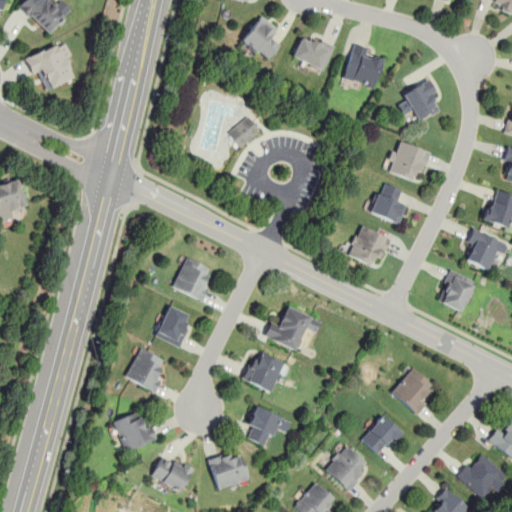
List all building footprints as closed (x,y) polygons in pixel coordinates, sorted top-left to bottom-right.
[(46,34),(64,15),(49,0),(21,0),(16,5),(46,34)] [(511,0),(478,0),(509,11),(511,0)] [(239,39),(264,60),(278,44),(269,36),(276,29),(259,15),(239,39)] [(292,58),(323,69),(331,43),(300,33),(292,58)] [(69,56),(63,40),(22,56),(30,76),(39,72),(45,88),(71,78),(63,59),(69,56)] [(367,56),(369,48),(351,43),(341,79),(373,87),(380,59),(367,56)] [(439,109),(427,81),(402,91),(414,120),(439,109)] [(511,101),(503,133),(511,135),(511,101)] [(226,131),(238,148),(259,132),(247,116),(226,131)] [(382,169),(408,179),(412,169),(420,172),(428,152),(394,138),(382,169)] [(511,147),(507,146),(499,178),(511,181),(511,147)] [(0,211),(24,205),(16,175),(0,178),(0,211)] [(400,188),(379,180),(367,211),(397,223),(405,203),(395,199),(400,188)] [(511,207),(511,194),(493,187),(480,217),(504,227),(511,207)] [(388,236),(357,223),(345,254),(376,266),(388,236)] [(466,260),(485,269),(490,258),(497,261),(505,242),(471,227),(463,246),(471,249),(466,260)] [(199,298),(211,269),(183,257),(171,286),(199,298)] [(460,311),(474,280),(449,268),(434,299),(460,311)] [(176,345),(190,315),(167,305),(153,335),(176,345)] [(319,320),(286,305),(277,324),(270,320),(262,335),(293,350),(304,327),(314,331),(319,320)] [(150,390),(166,361),(139,346),(123,375),(150,390)] [(256,358),(250,356),(240,377),(273,393),(286,363),(260,350),(256,358)] [(389,393),(415,413),(436,387),(410,367),(389,393)] [(241,436),(266,446),(278,414),(253,405),(241,436)] [(123,450),(153,439),(141,408),(111,420),(123,450)] [(378,455),(400,430),(380,414),(359,438),(378,455)] [(487,441),(511,459),(511,418),(507,415),(487,441)] [(321,468),(345,491),(368,465),(344,443),(321,468)] [(215,489),(247,479),(238,448),(206,458),(215,489)] [(191,468),(161,451),(148,475),(178,491),(191,468)] [(481,501),(504,477),(478,452),(455,477),(481,501)] [(326,511),(325,510),(335,499),(314,480),(292,504),(301,511),(326,511)] [(466,511),(468,510),(446,489),(424,511),(466,511)]
